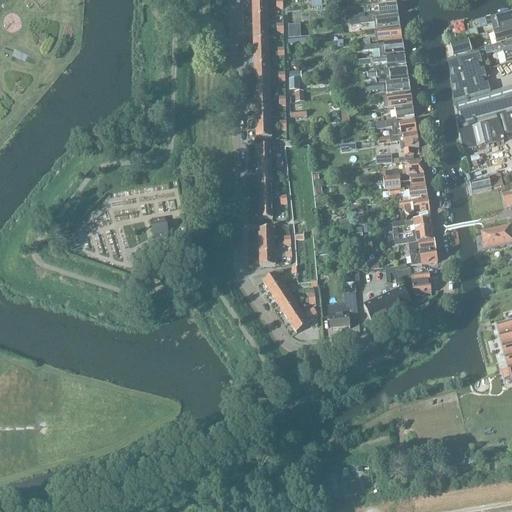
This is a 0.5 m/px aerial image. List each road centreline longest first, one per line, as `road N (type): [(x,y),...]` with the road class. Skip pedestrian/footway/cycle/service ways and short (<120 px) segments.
road 1 (residential): [(438,230),(445,276),(432,315),(324,349),(294,346),(241,268),(235,0)]
road 2 (residential): [(438,230),(401,0)]
